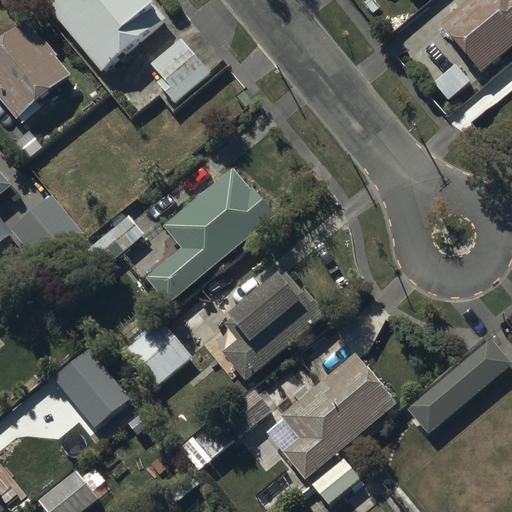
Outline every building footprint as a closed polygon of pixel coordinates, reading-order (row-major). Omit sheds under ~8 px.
[(49,0),(46,3),(104,72),(168,19),(152,0),(49,0)] [(511,0),(466,0),(441,21),(484,72),(511,48),(511,0)] [(28,21),(0,44),(0,95),(20,119),(73,75),(28,21)] [(183,40),(154,65),(165,77),(159,82),(177,103),(212,73),(183,40)] [(59,158),(38,131),(19,146),(41,173),(59,158)] [(0,168),(0,196),(14,185),(0,168)] [(236,168),(166,226),(184,248),(149,278),(171,304),(278,215),(255,188),(253,189),(236,168)] [(54,197),(12,229),(37,260),(78,228),(54,197)] [(146,235),(130,216),(88,251),(104,270),(146,235)] [(236,340),(222,352),(246,381),(325,314),(305,290),(302,293),(286,273),(224,325),(236,340)] [(163,320),(126,351),(157,388),(195,357),(163,320)] [(410,414),(430,438),(511,369),(511,365),(494,343),(410,414)] [(355,354),(281,416),(299,438),(283,452),(305,478),(396,404),(355,354)] [(255,390),(222,418),(239,438),(272,411),(255,390)] [(7,416),(0,422),(0,457),(25,437),(7,416)] [(234,440),(219,421),(197,439),(212,459),(234,440)] [(315,488),(332,509),(363,483),(346,462),(315,488)] [(174,505),(203,481),(192,468),(163,492),(174,505)] [(78,471),(41,501),(49,511),(83,511),(100,499),(78,471)] [(0,511),(10,511),(16,508),(3,491),(0,493),(0,511)]
